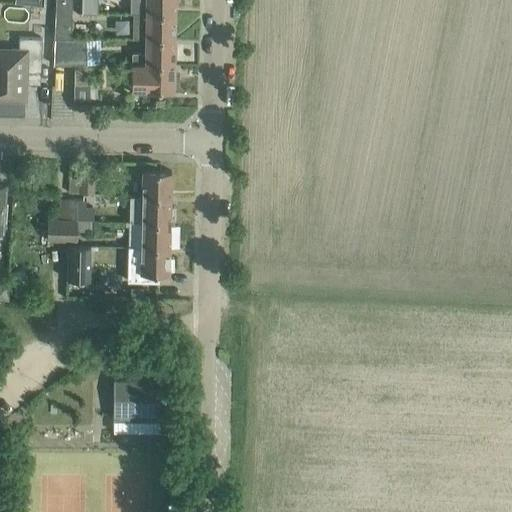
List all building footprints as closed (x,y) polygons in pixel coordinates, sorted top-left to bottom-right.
[(55,0),(54,36),(71,37),(72,0),(55,0)] [(129,0),(130,11),(133,11),(146,12),(175,12),(175,0),(129,0)] [(175,12),(146,12),(133,11),(133,37),(145,37),(174,38),(175,12)] [(0,97),(25,98),(26,70),(40,70),(42,37),(19,36),(18,48),(12,48),(12,57),(0,56),(0,97)] [(54,36),(53,63),(74,63),(86,63),(86,37),(71,37),(54,36)] [(174,63),(174,38),(145,37),(145,52),(132,52),(132,63),(174,63)] [(74,63),(74,83),(86,83),(86,63),(74,63)] [(173,89),(174,63),(132,63),(131,88),(173,89)] [(171,170),(142,169),(142,189),(142,195),(171,196),(171,170)] [(69,177),(68,191),(93,192),(94,173),(80,172),(80,177),(69,177)] [(129,219),(170,220),(170,217),(174,217),(174,205),(170,205),(171,196),(142,195),(130,195),(129,219)] [(62,197),(62,218),(81,219),(91,219),(91,205),(86,204),(86,198),(62,197)] [(91,229),(91,219),(81,219),(62,218),(48,218),(48,239),(77,239),(77,229),(91,229)] [(170,220),(129,219),(127,219),(127,224),(129,224),(128,245),(169,246),(170,220)] [(69,244),(67,278),(89,279),(90,245),(69,244)] [(169,246),(128,245),(128,279),(158,280),(158,272),(169,272),(169,268),(173,268),(173,256),(169,256),(169,246)] [(165,378),(113,378),(113,414),(165,415),(165,378)]
